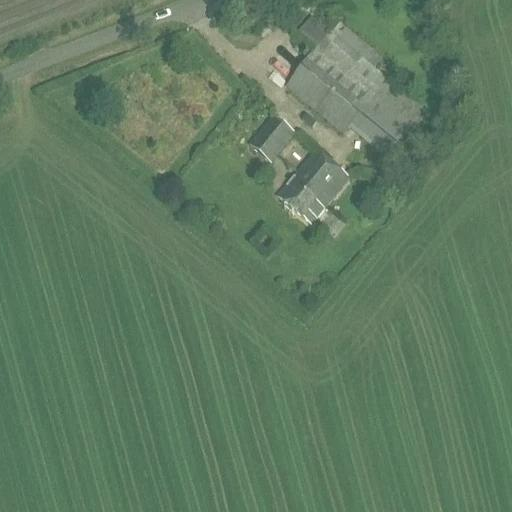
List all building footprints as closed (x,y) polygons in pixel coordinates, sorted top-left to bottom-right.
[(280,15),(291,31),(303,23),(292,7),(280,15)] [(425,113),(331,35),(287,89),(345,136),(350,130),(386,160),(425,113)] [(295,135),(275,118),(250,148),(271,165),(295,135)] [(330,126),(322,135),(341,153),(350,144),(330,126)] [(350,180),(316,152),(277,199),(312,227),(350,180)]
